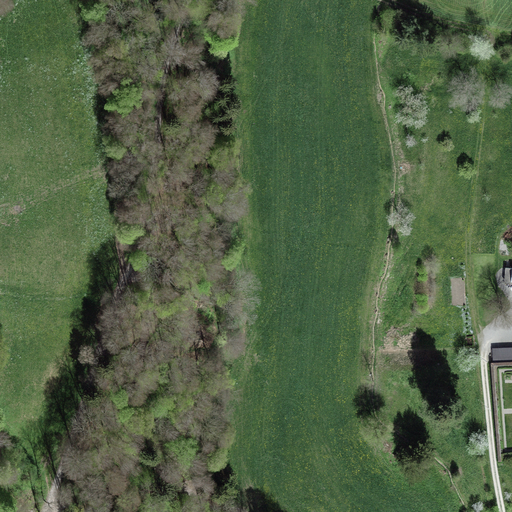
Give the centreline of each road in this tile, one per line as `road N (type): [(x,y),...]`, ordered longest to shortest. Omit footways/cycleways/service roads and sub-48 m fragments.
road 1 (track): [(121,272),(144,307),(135,380),(165,472),(183,490),(231,511)]
road 2 (track): [(188,0),(166,61),(158,152),(121,272)]
road 3 (track): [(121,272),(47,511)]
road 4 (track): [(511,328),(494,328),(482,339),(501,511)]
